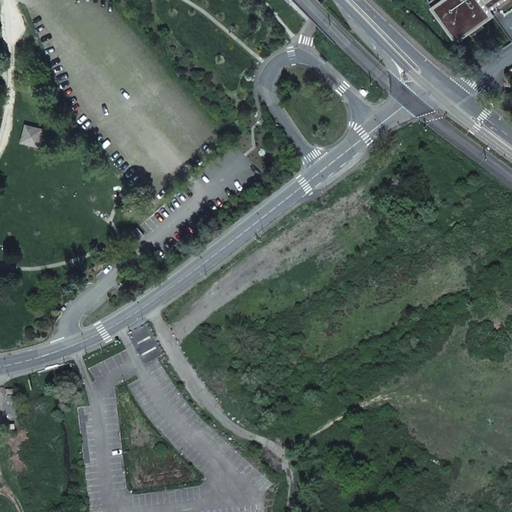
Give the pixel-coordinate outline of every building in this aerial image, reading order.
[(433,9),(445,0),(434,0),(430,3),(433,9)] [(445,0),(433,9),(458,43),(471,34),(472,34),(469,30),(481,22),(483,25),(484,25),(503,11),(499,5),(505,0),(445,0)] [(503,11),(511,3),(511,0),(505,0),(499,5),(503,11)] [(473,37),(486,28),(484,25),(483,25),(481,22),(469,30),(472,34),(471,34),(473,37)] [(22,142),(26,143),(38,146),(43,130),(30,127),(26,126),(22,142)] [(144,236),(137,227),(132,232),(139,241),(144,236)] [(17,411),(15,390),(8,391),(10,412),(17,411)]
